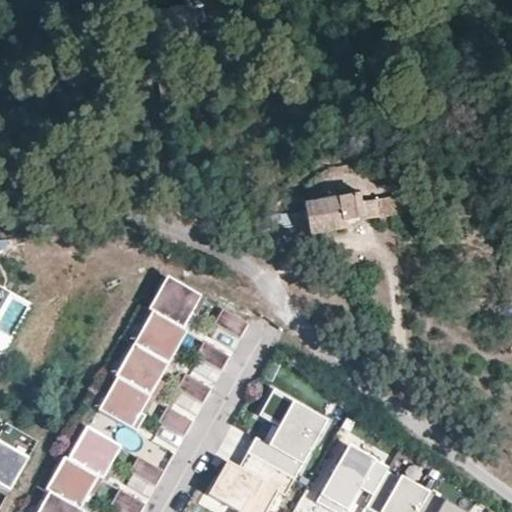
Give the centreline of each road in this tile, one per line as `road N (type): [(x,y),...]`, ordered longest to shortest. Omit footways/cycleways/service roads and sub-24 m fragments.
road 1 (residential): [(511,495),(363,383),(234,258),(171,229),(0,175)]
road 2 (residential): [(260,337),(163,511)]
